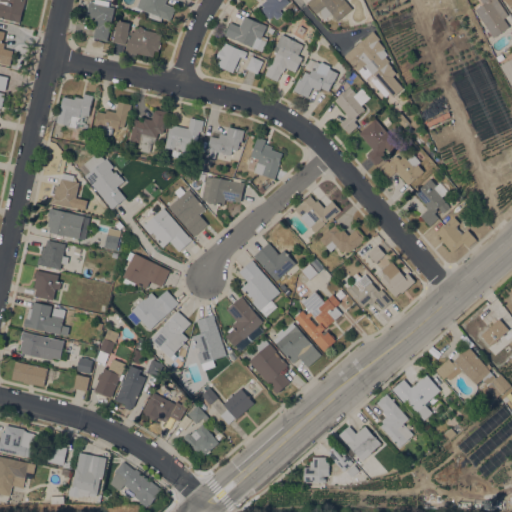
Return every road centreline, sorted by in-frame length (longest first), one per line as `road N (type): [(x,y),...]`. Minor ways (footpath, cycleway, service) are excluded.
road 1 (residential): [(452,293),(299,125),(260,106),(49,59)]
road 2 (secondary): [(511,239),(198,511)]
road 3 (residential): [(0,275),(61,0)]
road 4 (residential): [(205,506),(113,431),(0,396)]
road 5 (residential): [(329,153),(223,248),(203,279)]
